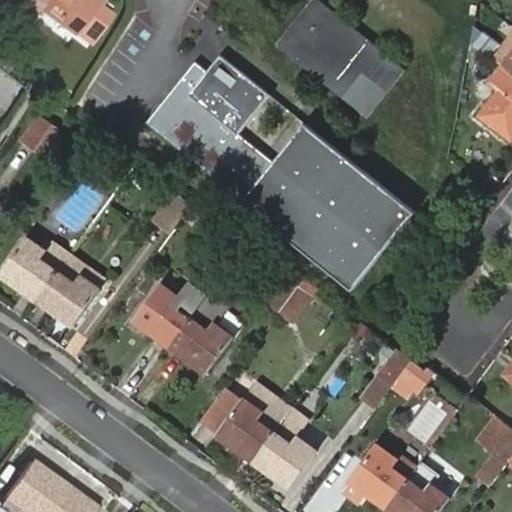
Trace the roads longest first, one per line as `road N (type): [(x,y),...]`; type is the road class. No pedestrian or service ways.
road 1 (residential): [(214,511),(0,351)]
road 2 (residential): [(511,203),(438,299),(435,320),(465,344),(486,338),(511,305)]
